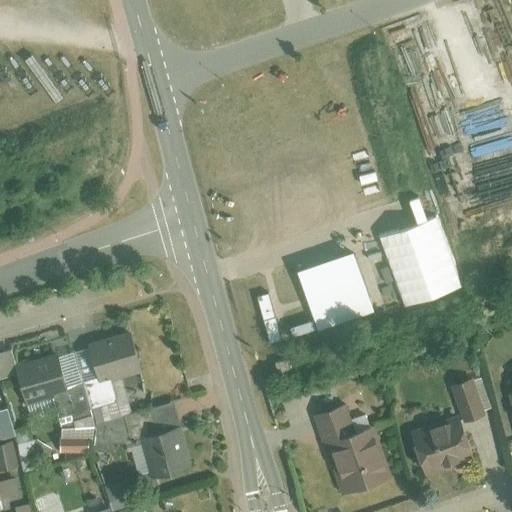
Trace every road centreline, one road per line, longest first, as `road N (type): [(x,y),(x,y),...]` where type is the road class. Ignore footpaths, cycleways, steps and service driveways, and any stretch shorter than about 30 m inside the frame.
road 1 (tertiary): [(269,511),(193,220)]
road 2 (residential): [(157,86),(405,0)]
road 3 (residential): [(193,220),(0,285)]
road 4 (tertiary): [(193,220),(157,86)]
